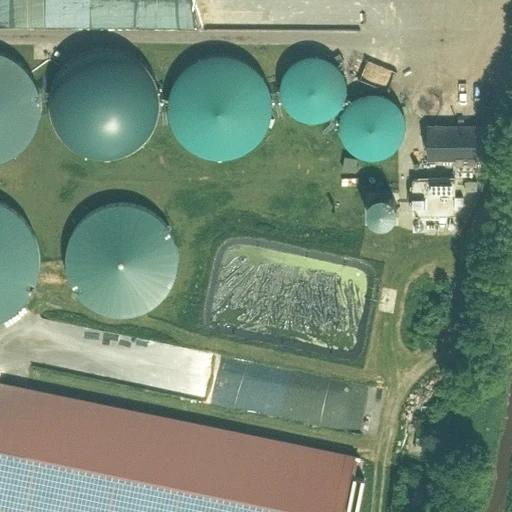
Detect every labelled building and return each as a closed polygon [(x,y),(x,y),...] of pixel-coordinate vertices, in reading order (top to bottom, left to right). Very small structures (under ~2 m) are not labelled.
[(60,127),(72,141),(89,150),(108,153),(125,150),(140,142),(152,130),(159,114),(162,97),(158,80),(150,65),(138,53),(122,46),(105,44),(86,48),(70,57),(58,72),(52,90),(53,109),(60,127)] [(0,157),(15,152),(30,140),(40,123),(44,105),(42,86),(33,68),(19,55),(1,48),(0,47),(0,157)] [(168,98),(170,115),(176,131),(187,144),(202,152),(219,156),(236,154),(253,146),(265,133),(273,117),(275,99),(271,82),(261,67),(247,56),(230,50),(212,50),(196,56),(182,67),(173,81),(168,98)] [(343,108),(349,99),(351,88),(350,77),(346,66),(339,58),(329,53),(318,51),(306,52),(296,57),(288,66),(283,76),(283,88),(286,99),(292,109),(301,116),(313,119),(324,119),(334,115),(343,108)] [(343,136),(349,146),(358,153),(369,158),(381,158),(392,154),(401,147),(407,137),(410,126),(409,115),(404,105),(397,97),(388,92),(377,90),(366,91),(356,96),(348,103),(343,113),(341,124),(343,136)] [(499,155),(497,122),(434,126),(436,158),(499,155)] [(458,174),(416,181),(419,195),(460,188),(458,174)] [(31,289),(37,268),(35,246),(26,227),(11,211),(0,205),(0,319),(3,319),(19,307),(31,289)] [(175,274),(176,255),(171,236),(159,221),(143,210),(125,205),(105,207),(88,215),(74,229),(66,246),(64,265),(68,284),(77,299),(91,310),(107,317),(124,318),(142,314),(157,305),(168,292),(175,274)] [(391,222),(391,217),(390,213),(387,209),(383,206),(378,205),(374,205),(369,207),(366,211),(364,215),(363,220),(364,225),(366,228),(370,231),(374,233),(378,233),(383,232),(386,230),(389,227),(391,222)] [(0,378),(0,505),(31,511),(346,511),(358,455),(0,378)]
